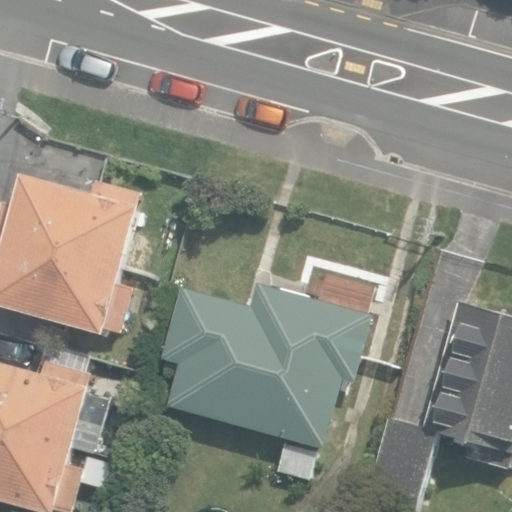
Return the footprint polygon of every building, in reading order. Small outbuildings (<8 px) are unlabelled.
[(98,193),(30,174),(21,206),(8,202),(0,231),(0,267),(3,269),(0,278),(0,304),(111,336),(113,328),(128,332),(140,288),(125,283),(148,206),(145,205),(148,192),(102,179),(98,193)] [(185,363),(173,404),(330,447),(337,419),(346,421),(351,402),(343,400),(348,378),(362,381),(379,314),(313,296),(313,292),(287,285),(284,288),(264,282),(259,300),(253,304),(187,286),(168,358),(185,363)] [(511,315),(465,302),(430,428),(443,432),(478,441),(473,457),(511,467),(511,315)] [(48,373),(0,360),(0,499),(46,511),(63,511),(64,510),(70,511),(76,511),(88,468),(76,465),(97,388),(93,387),(97,372),(51,359),(48,373)] [(421,511),(443,432),(430,428),(393,418),(371,498),(421,511)] [(282,469),(314,478),(322,451),(289,442),(282,469)]
